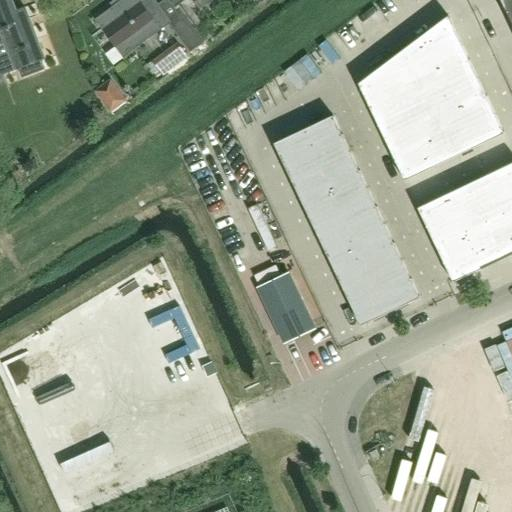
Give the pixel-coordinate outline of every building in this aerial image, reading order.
[(45,69),(41,60),(45,58),(27,11),(18,15),(12,0),(0,0),(0,30),(3,29),(18,69),(22,78),(45,69)] [(155,0),(124,0),(96,21),(116,47),(123,57),(124,59),(169,25),(190,52),(201,44),(178,13),(169,19),(159,4),(155,0)] [(172,0),(171,2),(170,2),(178,13),(201,44),(211,36),(187,6),(194,1),(201,10),(214,0),(172,0)] [(511,0),(501,0),(511,22),(511,0)] [(449,16),(360,83),(405,180),(504,133),(449,16)] [(333,116),(274,143),(361,325),(420,298),(333,116)] [(511,163),(419,207),(454,281),(511,253),(511,163)] [(288,273),(257,287),(284,343),(315,329),(288,273)]
